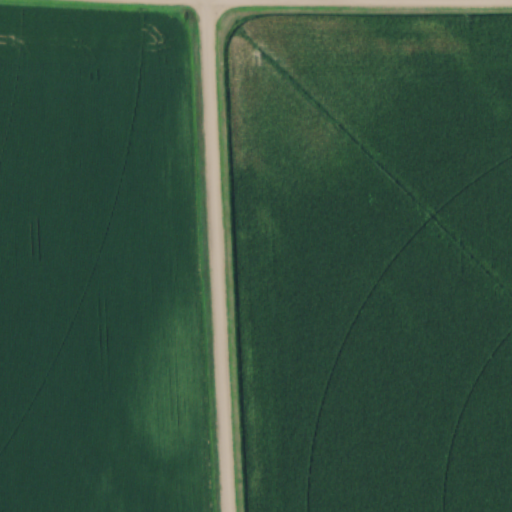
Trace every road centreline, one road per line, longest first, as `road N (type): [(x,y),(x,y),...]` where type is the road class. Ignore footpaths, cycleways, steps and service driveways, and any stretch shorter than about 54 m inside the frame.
road 1 (residential): [(228,511),(204,0)]
road 2 (residential): [(151,0),(511,2)]
